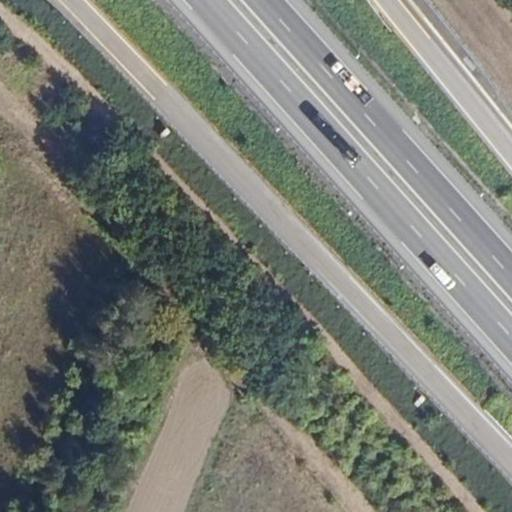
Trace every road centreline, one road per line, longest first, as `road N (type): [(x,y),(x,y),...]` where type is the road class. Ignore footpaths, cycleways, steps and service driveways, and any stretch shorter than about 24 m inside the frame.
road 1 (track): [(485,511),(147,143),(0,12)]
road 2 (motorway): [(79,0),(511,455)]
road 3 (track): [(0,93),(359,511)]
road 4 (motorway): [(204,0),(511,338)]
road 5 (motorway): [(511,274),(263,0)]
road 6 (motorway): [(511,142),(400,0)]
